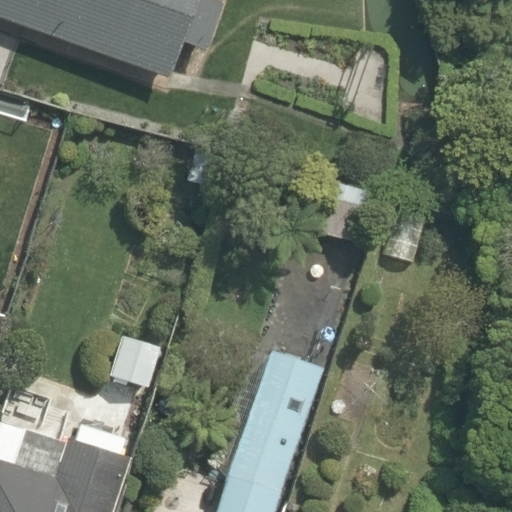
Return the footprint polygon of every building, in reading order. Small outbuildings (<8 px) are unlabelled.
[(0,0),(0,14),(160,71),(184,0),(0,0)] [(322,172),(307,231),(359,244),(374,186),(322,172)] [(116,332),(105,376),(148,387),(159,343),(116,332)] [(266,511),(312,373),(258,355),(206,511),(266,511)] [(0,511),(100,511),(123,434),(0,398),(0,511)]
